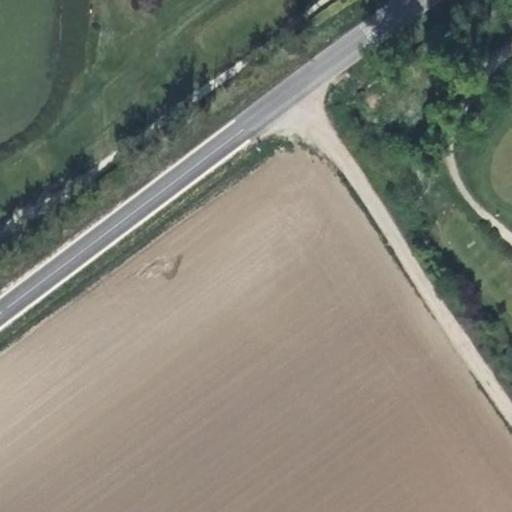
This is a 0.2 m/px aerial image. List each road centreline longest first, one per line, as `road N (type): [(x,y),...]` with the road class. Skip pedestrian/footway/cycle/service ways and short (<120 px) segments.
road 1 (tertiary): [(414,0),(0,311)]
road 2 (track): [(511,408),(291,90)]
